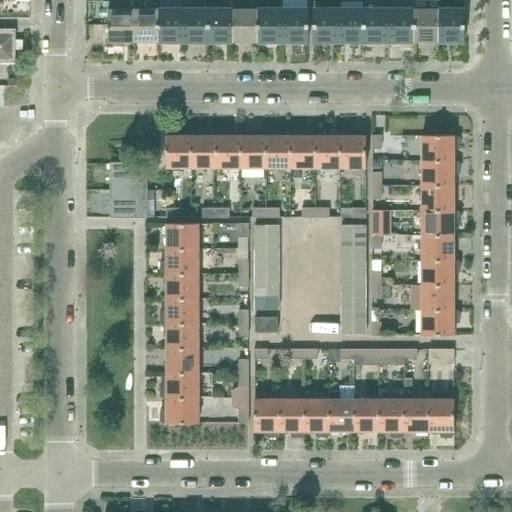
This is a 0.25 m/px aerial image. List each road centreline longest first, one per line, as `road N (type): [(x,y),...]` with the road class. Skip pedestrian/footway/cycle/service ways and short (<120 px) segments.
road 1 (residential): [(497,481),(64,476)]
road 2 (residential): [(492,91),(64,88)]
road 3 (residential): [(497,481),(492,91)]
road 4 (residential): [(64,476),(65,146)]
road 5 (residential): [(5,477),(0,266)]
